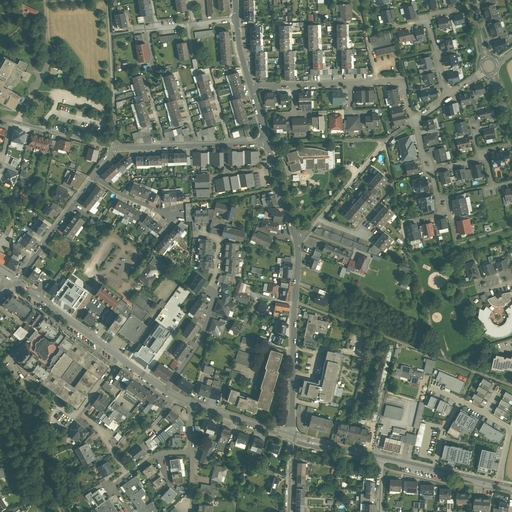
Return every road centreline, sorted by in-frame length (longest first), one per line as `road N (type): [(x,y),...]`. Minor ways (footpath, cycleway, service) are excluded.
road 1 (residential): [(290,437),(296,241)]
road 2 (tertiary): [(11,279),(165,390)]
road 3 (residential): [(165,390),(195,348),(215,293),(218,241),(205,236),(203,223)]
road 4 (residential): [(115,149),(267,143)]
road 5 (tertiary): [(165,390),(290,437)]
road 6 (residential): [(11,279),(94,176)]
road 7 (tertiary): [(385,458),(511,487)]
